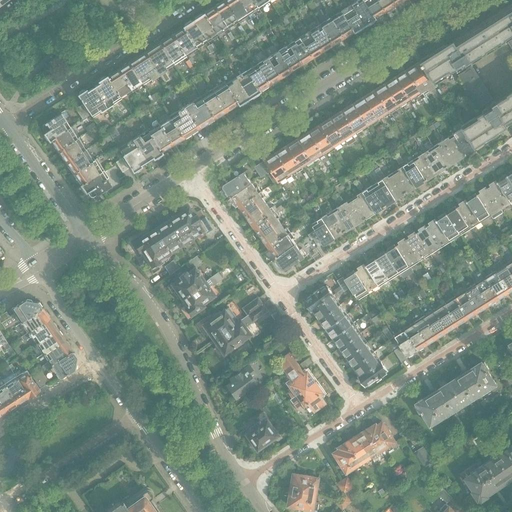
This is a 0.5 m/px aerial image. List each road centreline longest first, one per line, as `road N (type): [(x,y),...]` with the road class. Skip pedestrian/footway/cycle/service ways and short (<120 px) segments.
road 1 (residential): [(193,171),(461,0)]
road 2 (residential): [(243,482),(168,334),(87,237)]
road 3 (residential): [(511,151),(285,296)]
road 4 (residential): [(7,125),(198,0)]
road 5 (residential): [(361,407),(511,312)]
road 6 (residential): [(0,506),(137,415)]
road 7 (residential): [(285,296),(193,171)]
road 8 (residential): [(243,482),(361,407)]
road 9 (residential): [(87,237),(7,125)]
road 10 (residential): [(361,407),(285,296)]
road 11 (residential): [(87,237),(193,171)]
road 12 (unknown): [(164,453),(145,466),(124,455),(113,459),(76,487),(82,504)]
